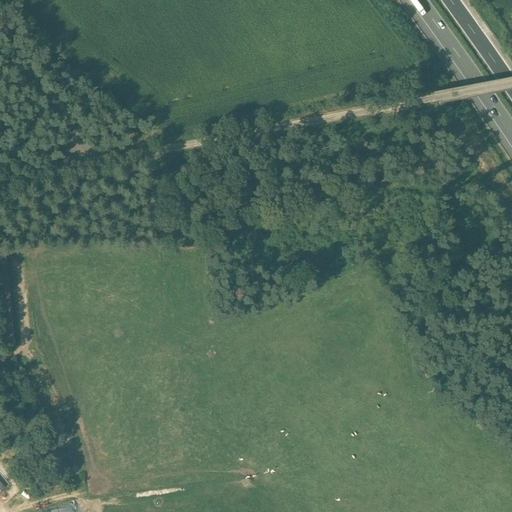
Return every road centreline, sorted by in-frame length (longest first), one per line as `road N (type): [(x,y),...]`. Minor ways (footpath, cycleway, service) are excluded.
road 1 (residential): [(83,159),(314,117)]
road 2 (unclassified): [(314,117),(511,80)]
road 3 (residential): [(83,159),(71,128),(0,24)]
road 4 (motorway): [(420,0),(511,129)]
